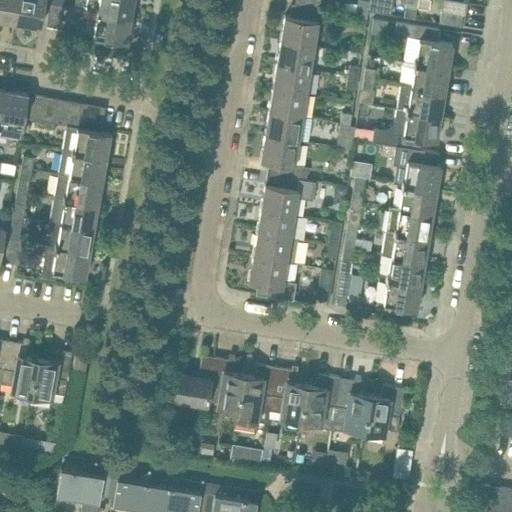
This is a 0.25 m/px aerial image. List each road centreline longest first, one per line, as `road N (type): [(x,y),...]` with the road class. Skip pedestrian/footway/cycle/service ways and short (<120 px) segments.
road 1 (residential): [(458,360),(247,319),(214,309),(203,292)]
road 2 (residential): [(226,172),(136,100),(39,78),(43,61)]
road 3 (residential): [(0,300),(67,315),(203,292)]
road 4 (residential): [(458,360),(491,170)]
road 5 (residential): [(226,172),(252,0)]
road 6 (residential): [(491,170),(511,44)]
road 7 (residential): [(203,292),(226,172)]
